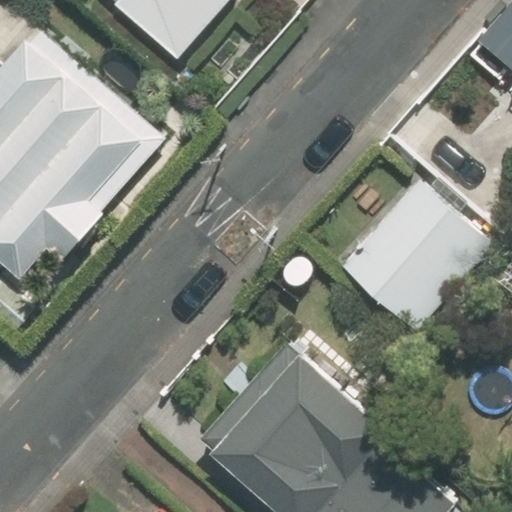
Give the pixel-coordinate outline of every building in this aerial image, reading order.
[(230,0),(111,0),(179,58),(230,0)] [(511,0),(510,0),(487,27),(511,48),(511,0)] [(0,260),(25,282),(53,250),(66,261),(110,211),(97,200),(147,143),(28,40),(0,71),(0,260)] [(346,262),(418,325),(494,239),(422,175),(346,262)] [(448,511),(465,493),(302,350),(215,449),(286,511),(448,511)]
